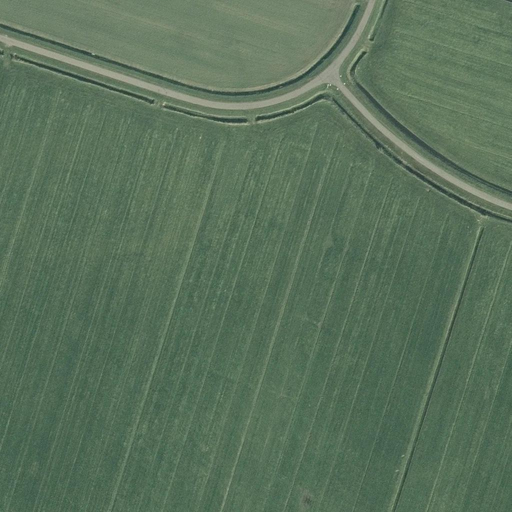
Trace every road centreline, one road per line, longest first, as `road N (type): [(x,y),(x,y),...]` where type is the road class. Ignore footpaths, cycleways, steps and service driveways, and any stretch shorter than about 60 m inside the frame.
road 1 (unclassified): [(0,38),(235,106),(277,99),(326,73)]
road 2 (unclassified): [(511,206),(407,150),(326,73)]
